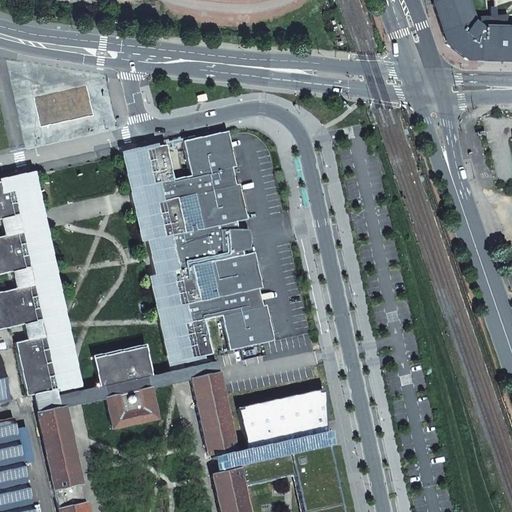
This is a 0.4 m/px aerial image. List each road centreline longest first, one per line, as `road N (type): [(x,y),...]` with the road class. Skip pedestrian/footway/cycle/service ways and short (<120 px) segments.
road 1 (residential): [(383,511),(294,124),(250,108),(143,131),(131,53)]
road 2 (tertiary): [(423,84),(131,53)]
road 3 (secondary): [(511,346),(423,84)]
road 4 (tertiary): [(131,53),(0,32)]
